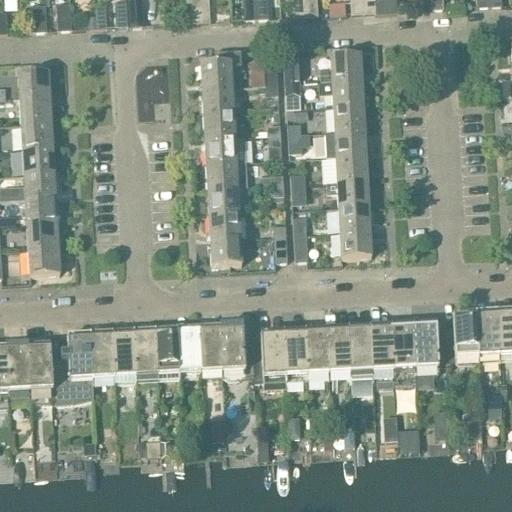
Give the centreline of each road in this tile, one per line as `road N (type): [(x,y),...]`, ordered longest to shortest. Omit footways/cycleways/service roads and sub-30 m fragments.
road 1 (residential): [(141,310),(451,298)]
road 2 (residential): [(451,298),(432,33)]
road 3 (residential): [(141,310),(120,50)]
road 4 (residential): [(0,318),(141,310)]
